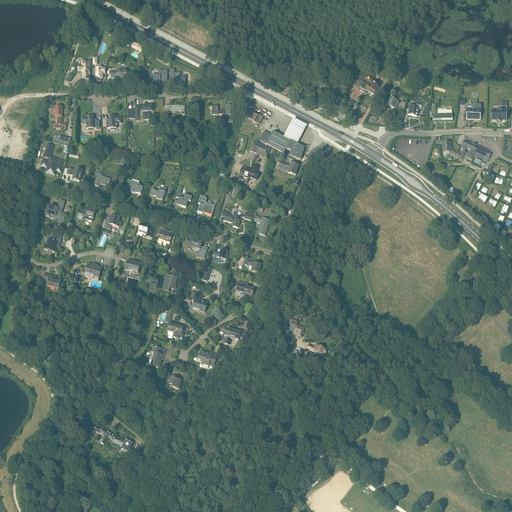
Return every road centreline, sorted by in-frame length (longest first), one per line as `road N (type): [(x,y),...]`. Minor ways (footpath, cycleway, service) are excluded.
road 1 (residential): [(0,114),(23,95),(234,94),(246,85)]
road 2 (residential): [(275,255),(37,185)]
road 3 (primary): [(246,85),(77,0)]
road 4 (residential): [(122,255),(38,261),(29,238),(37,185)]
road 5 (residential): [(275,255),(310,155),(331,130)]
road 6 (unclassified): [(511,133),(395,132),(384,139)]
